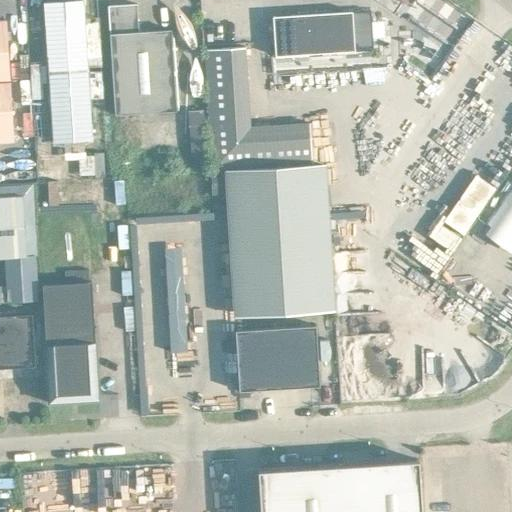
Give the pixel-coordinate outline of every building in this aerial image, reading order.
[(43,0),(53,136),(94,133),(84,0),(43,0)] [(107,0),(115,108),(176,104),(171,23),(138,25),(136,0),(107,0)] [(272,10),(275,50),(354,45),(352,5),(272,10)] [(0,13),(0,74),(10,74),(6,14),(0,13)] [(249,121),(244,41),(205,43),(212,163),(312,157),(309,117),(249,121)] [(10,74),(0,74),(0,134),(13,134),(10,74)] [(511,180),(486,218),(511,235),(511,180)] [(0,190),(0,251),(26,249),(22,189),(0,190)] [(41,278),(48,396),(96,393),(98,393),(98,391),(91,275),(41,278)] [(0,361),(35,359),(32,307),(0,308),(0,361)] [(235,324),(238,385),(319,380),(315,319),(235,324)] [(258,463),(260,511),(421,511),(418,454),(258,463)]
